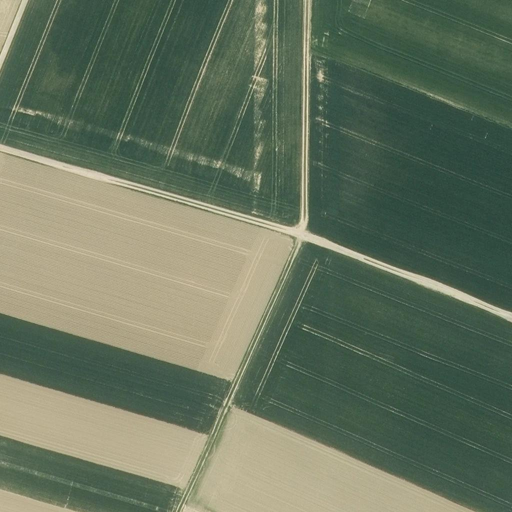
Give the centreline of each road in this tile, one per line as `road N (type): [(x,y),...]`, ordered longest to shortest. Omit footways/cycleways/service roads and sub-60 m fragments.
road 1 (track): [(511,321),(300,236),(0,150)]
road 2 (track): [(306,0),(300,236),(178,511)]
